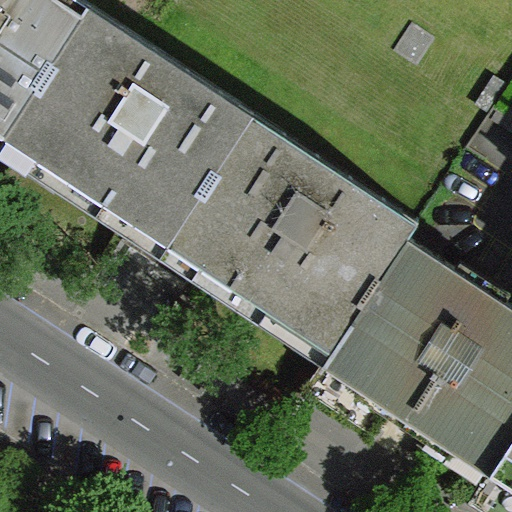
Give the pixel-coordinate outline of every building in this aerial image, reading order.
[(92,6),(83,0),(0,0),(0,129),(7,134),(92,6)] [(511,0),(83,0),(92,6),(255,112),(418,220),(488,116),(511,81),(511,0)] [(255,112),(92,6),(7,134),(143,223),(169,240),(255,112)] [(418,220),(255,112),(169,240),(218,272),(333,348),(409,234),(418,220)] [(511,301),(409,234),(333,348),(327,360),(395,404),(494,468),(511,439),(511,301)] [(395,404),(327,360),(305,393),(373,438),(395,404)] [(511,439),(494,468),(511,480),(511,439)] [(511,511),(511,480),(494,468),(472,502),(487,511),(511,511)]
